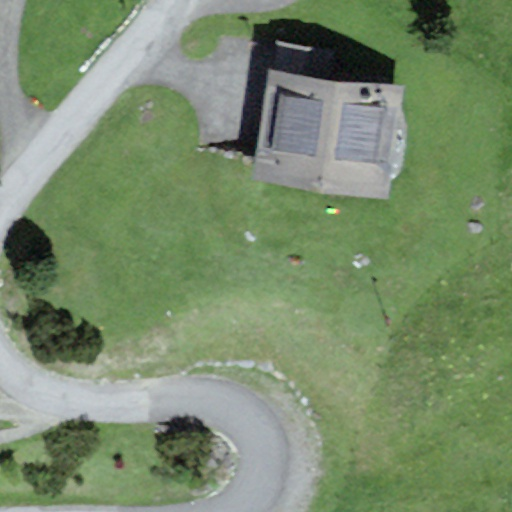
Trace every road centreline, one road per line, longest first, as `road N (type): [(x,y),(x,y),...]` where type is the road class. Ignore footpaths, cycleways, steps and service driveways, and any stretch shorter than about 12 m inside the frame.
road 1 (residential): [(228,511),(258,473),(256,443),(236,417),(191,398),(100,404),(62,397),(0,354)]
road 2 (residential): [(0,212),(165,0)]
